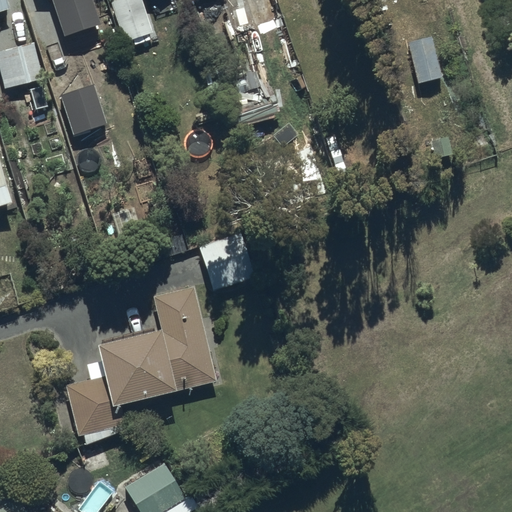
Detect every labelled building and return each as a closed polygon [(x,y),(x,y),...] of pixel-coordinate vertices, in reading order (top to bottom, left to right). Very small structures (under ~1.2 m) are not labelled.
[(46,0),(58,38),(95,27),(86,0),(46,0)] [(148,34),(136,0),(122,0),(108,5),(121,43),(148,34)] [(19,49),(0,53),(0,89),(28,81),(19,49)] [(97,86),(62,97),(74,136),(109,126),(97,86)] [(141,247),(129,209),(110,215),(123,253),(141,247)] [(235,234),(194,249),(210,294),(251,279),(235,234)] [(191,287),(148,297),(157,333),(89,350),(96,377),(61,386),(74,438),(80,436),(83,446),(108,440),(100,411),(214,383),(191,287)] [(160,466),(121,490),(134,511),(152,511),(179,496),(160,466)] [(0,511),(19,511),(13,496),(0,501),(0,511)]
